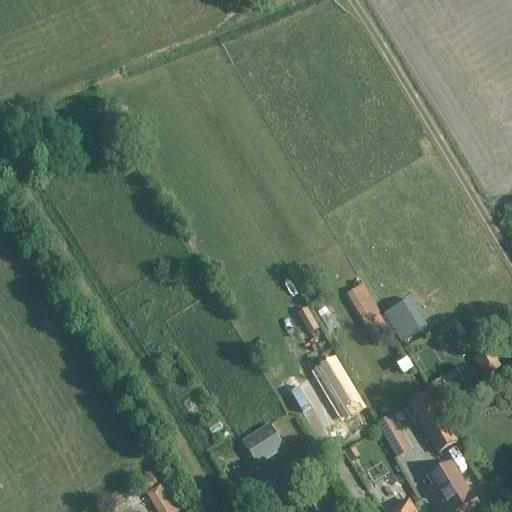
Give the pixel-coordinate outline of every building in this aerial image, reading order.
[(362,288),(349,296),(375,339),(388,331),(362,288)] [(335,362),(317,373),(345,420),(363,409),(335,362)] [(456,370),(440,380),(448,394),(464,384),(456,370)] [(424,390),(427,394),(444,422),(459,412),(439,380),(424,390)] [(458,444),(444,422),(427,394),(407,407),(437,457),(458,444)] [(286,451),(270,426),(242,444),(258,469),(286,451)] [(388,442),(399,460),(411,452),(401,434),(388,442)] [(469,495),(451,467),(429,481),(446,509),(441,511),(479,511),(469,495)] [(387,476),(394,490),(409,482),(403,468),(387,476)] [(178,511),(163,486),(146,496),(156,511),(178,511)] [(321,511),(315,501),(304,509),(306,511),(321,511)]
